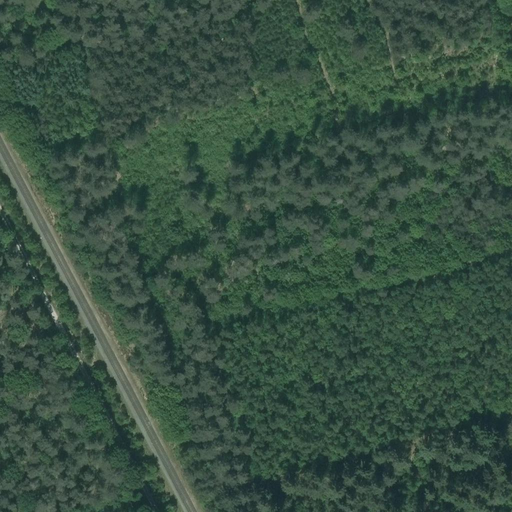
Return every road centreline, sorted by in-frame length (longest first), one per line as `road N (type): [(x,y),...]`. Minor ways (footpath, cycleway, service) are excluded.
road 1 (track): [(74,0),(176,370),(221,484),(511,412)]
road 2 (track): [(0,213),(153,511)]
